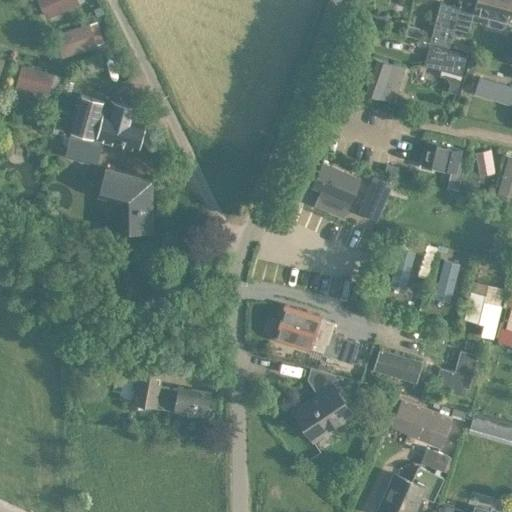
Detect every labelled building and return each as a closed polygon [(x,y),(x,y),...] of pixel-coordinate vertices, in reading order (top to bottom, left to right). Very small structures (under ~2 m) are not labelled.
[(37,0),(45,15),(72,2),(75,0),(37,0)] [(99,12),(104,10),(105,9),(100,0),(99,0),(94,3),(99,12)] [(445,47),(450,29),(451,29),(457,5),(438,0),(426,42),(445,47)] [(511,0),(458,0),(457,5),(451,29),(464,33),(470,11),(486,16),(484,23),(486,26),(498,29),(501,27),(503,20),(509,22),(511,8),(511,0)] [(85,23),(54,34),(61,54),(90,44),(101,40),(95,21),(85,23)] [(451,40),(450,45),(466,50),(467,45),(451,40)] [(445,91),(453,93),(464,52),(445,47),(426,42),(420,63),(438,68),(437,75),(443,77),(447,83),(445,91)] [(480,64),(482,57),(469,54),(466,66),(473,68),(480,64)] [(359,88),(387,98),(389,92),(393,94),(403,66),(370,55),(359,88)] [(20,64),(14,84),(45,93),(50,73),(20,64)] [(511,84),(477,74),(471,93),(508,104),(511,89),(511,84)] [(79,91),(68,129),(91,135),(96,118),(95,118),(101,98),(79,91)] [(102,119),(96,118),(91,135),(134,148),(138,136),(141,134),(143,129),(141,126),(142,121),(131,118),(134,106),(108,98),(102,119)] [(0,103),(0,114),(5,117),(9,107),(0,103)] [(55,131),(60,116),(49,113),(45,128),(55,131)] [(95,163),(100,143),(67,135),(63,154),(95,163)] [(453,169),(459,147),(425,138),(422,151),(421,152),(419,159),(420,160),(427,162),(428,161),(434,163),(433,164),(453,169)] [(488,147),(472,150),(476,173),(492,170),(488,147)] [(495,191),(506,194),(511,195),(511,156),(506,155),(496,187),(495,191)] [(309,184),(318,188),(316,194),(345,207),(358,176),(320,160),(309,184)] [(119,200),(119,229),(150,229),(150,177),(103,164),(95,194),(119,200)] [(355,211),(374,219),(389,182),(371,174),(355,211)] [(460,177),(456,191),(474,195),(477,181),(460,177)] [(486,184),(484,194),(494,197),(495,191),(496,187),(486,184)] [(506,194),(495,191),(494,197),(492,202),(503,204),(506,194)] [(424,242),(415,273),(425,276),(434,245),(424,242)] [(397,246),(388,284),(402,287),(412,250),(397,246)] [(442,258),(432,296),(447,299),(457,262),(442,258)] [(490,292),(471,288),(466,309),(471,310),(469,318),(481,321),(478,332),(489,335),(496,306),(487,304),(490,292)] [(511,293),(503,327),(511,329),(511,293)] [(332,320),(317,316),(318,314),(283,303),(272,337),(307,348),(308,346),(320,350),(323,341),(325,341),(332,320)] [(341,335),(334,357),(350,362),(357,339),(341,335)] [(464,338),(462,346),(472,348),(474,341),(464,338)] [(112,345),(109,358),(126,361),(129,348),(112,345)] [(414,381),(420,359),(377,346),(370,369),(414,381)] [(458,348),(453,369),(437,366),(431,386),(460,394),(463,386),(466,387),(469,374),(475,353),(458,348)] [(331,378),(333,372),(308,366),(305,377),(313,390),(331,378)] [(131,401),(205,414),(209,391),(176,385),(175,387),(157,384),(159,372),(137,368),(131,401)] [(388,389),(365,383),(360,401),(383,407),(388,389)] [(332,384),(320,392),(291,410),(309,437),(349,410),(332,384)] [(449,419),(398,398),(388,424),(438,444),(449,419)] [(448,405),(446,404),(439,402),(439,403),(437,409),(445,412),(448,405)] [(372,405),(367,420),(380,424),(385,409),(372,405)] [(463,409),(462,409),(451,405),(448,414),(461,417),(463,409)] [(471,411),(466,427),(480,431),(511,439),(511,422),(484,415),(471,411)] [(425,446),(419,460),(441,468),(447,454),(425,446)] [(410,480),(393,472),(376,509),(383,511),(408,511),(417,493),(430,498),(441,475),(417,465),(410,480)]
